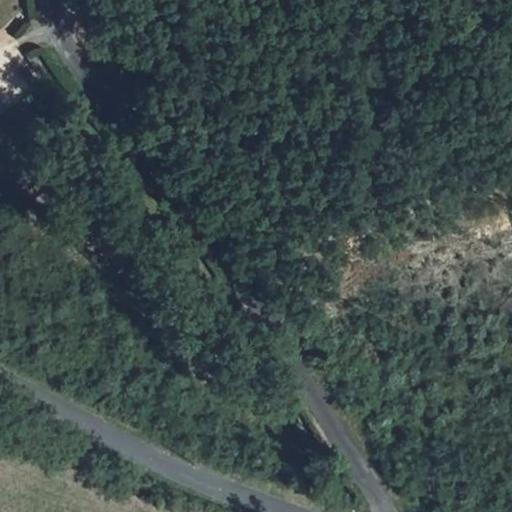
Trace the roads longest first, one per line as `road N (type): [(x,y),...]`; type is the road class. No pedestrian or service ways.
road 1 (unclassified): [(381,511),(232,258),(57,37),(49,0)]
road 2 (tertiary): [(289,511),(125,444),(0,376)]
